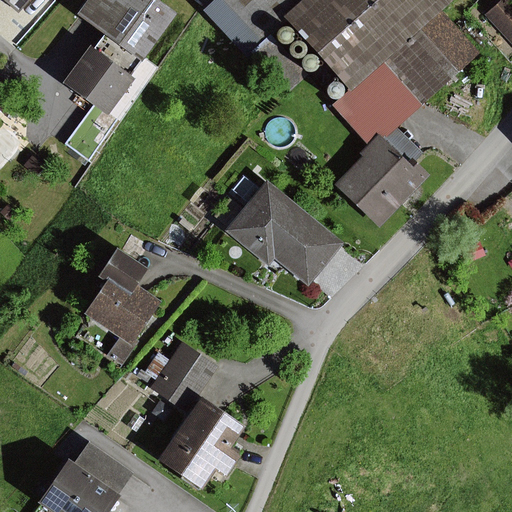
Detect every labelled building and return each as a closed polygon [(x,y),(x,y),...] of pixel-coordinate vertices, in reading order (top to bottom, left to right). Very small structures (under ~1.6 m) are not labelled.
[(29,0),(3,0),(18,12),(29,0)] [(107,31),(146,60),(179,14),(160,0),(89,0),(80,13),(107,31)] [(304,0),(297,7),(291,0),(214,0),(204,9),(248,58),(253,54),(288,93),(308,75),(269,32),(285,18),(350,91),(344,96),(345,95),(345,92),(345,89),(343,86),(341,84),(338,83),(335,83),(332,84),(330,85),(328,88),(327,91),(327,93),(328,96),(330,99),(332,100),(335,101),(338,101),(339,101),(333,106),(369,146),(381,134),(386,139),(397,128),(480,53),(443,11),(455,0),(304,0)] [(511,1),(511,0),(502,0),(486,15),(496,26),(486,36),(511,64),(511,1)] [(285,45),(288,45),(291,43),(293,41),(295,38),(295,35),(295,32),(293,30),(291,28),(288,26),(285,26),(282,27),(279,29),(278,31),(277,34),(277,37),(278,40),(280,42),(282,44),(285,45)] [(160,70),(146,60),(107,31),(95,48),(91,45),(63,84),(97,108),(91,117),(103,125),(136,79),(132,76),(137,70),(152,81),(160,70)] [(298,59),(301,58),(304,57),(306,55),(307,52),(308,49),(307,46),(306,44),(303,42),(301,40),(297,40),(294,41),(292,43),(290,45),(289,48),(290,51),(290,54),(292,56),(295,58),(298,59)] [(310,73),(313,73),(316,71),(319,69),(320,67),(321,63),(320,60),(318,58),(316,56),(313,54),(310,54),(307,55),(305,57),(303,59),(302,62),(302,65),(303,68),(305,70),(307,72),(310,73)] [(323,87),(326,87),(329,86),(331,84),(332,81),(333,78),(332,75),(331,72),(328,70),(326,69),(322,69),(319,70),(317,71),(315,74),(314,77),(315,80),(315,82),(317,85),(320,86),(323,87)] [(15,105),(6,97),(0,103),(0,110),(5,116),(15,105)] [(69,115),(38,150),(65,174),(77,160),(71,155),(90,134),(69,115)] [(381,134),(369,146),(359,156),(363,159),(336,186),(379,229),(430,178),(420,167),(428,159),(397,128),(386,139),(381,134)] [(48,164),(35,153),(24,166),(36,177),(48,164)] [(345,243),(268,181),(244,210),(231,199),(215,218),(229,228),(226,232),(268,267),(275,259),(309,287),(345,243)] [(17,212),(8,205),(0,213),(9,221),(17,212)] [(480,242),(458,251),(464,265),(486,256),(480,242)] [(149,269),(118,249),(99,277),(107,283),(85,315),(120,338),(111,352),(126,362),(139,342),(137,340),(162,302),(138,285),(149,269)] [(169,361),(158,354),(145,373),(141,370),(137,376),(132,373),(128,379),(145,391),(147,387),(186,413),(217,367),(182,343),(169,361)] [(246,427),(201,396),(157,460),(203,491),(212,477),(224,484),(242,457),(231,449),(246,427)] [(163,422),(172,410),(160,402),(151,413),(163,422)] [(144,420),(135,414),(127,425),(136,432),(144,420)] [(119,495),(135,472),(90,442),(75,464),(68,459),(38,503),(50,511),(110,511),(122,496),(119,495)]
